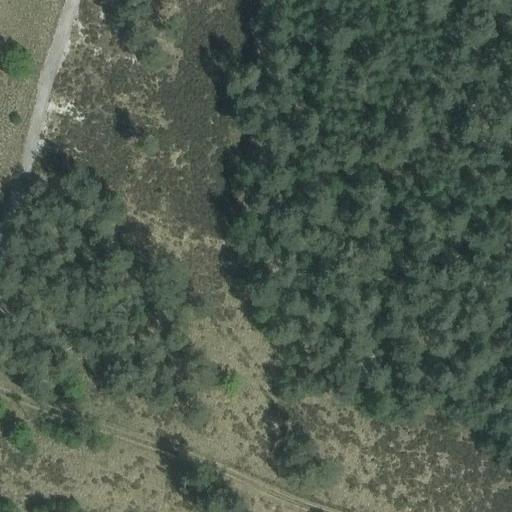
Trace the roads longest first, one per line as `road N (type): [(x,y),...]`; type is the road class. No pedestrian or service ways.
road 1 (unknown): [(99,0),(0,293)]
road 2 (track): [(0,223),(75,0)]
